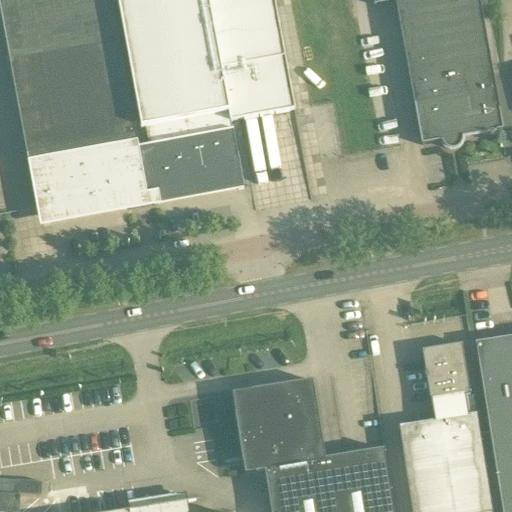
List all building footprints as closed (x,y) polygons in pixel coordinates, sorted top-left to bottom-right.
[(135,150),(108,0),(9,0),(49,215),(127,201),(130,213),(155,208),(152,196),(242,180),(232,124),(295,112),(273,0),(116,0),(140,129),(144,128),(148,148),(135,150)] [(372,0),(374,8),(395,4),(409,81),(421,147),(441,143),(443,147),(445,150),(449,151),(457,150),(460,147),(462,143),(462,139),(502,132),(493,81),(478,0),(372,0)] [(511,511),(511,338),(474,345),(501,511),(511,511)] [(430,403),(468,396),(460,347),(422,353),(430,403)] [(243,474),(263,471),(269,511),(392,511),(383,450),(324,460),(311,381),(230,394),(243,474)] [(0,422),(124,405),(121,386),(0,402),(0,422)] [(491,511),(476,416),(398,428),(411,511),(491,511)] [(0,481),(0,511),(187,511),(185,495),(128,505),(129,511),(40,511),(42,484),(0,481)]
